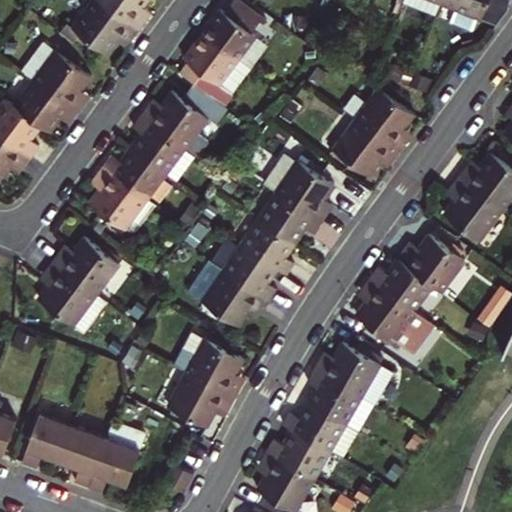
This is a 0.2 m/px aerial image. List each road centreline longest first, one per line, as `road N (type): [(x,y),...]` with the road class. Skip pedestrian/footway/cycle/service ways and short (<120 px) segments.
road 1 (residential): [(201,511),(322,296),(511,39)]
road 2 (residential): [(189,0),(11,232),(0,227)]
